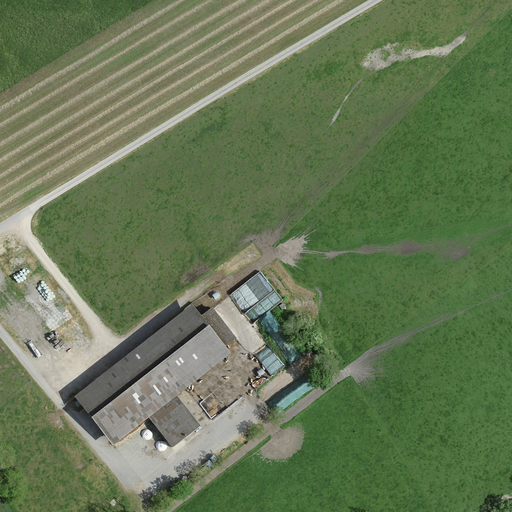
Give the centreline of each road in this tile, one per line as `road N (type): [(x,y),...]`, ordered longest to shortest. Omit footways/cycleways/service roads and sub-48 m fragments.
road 1 (unclassified): [(379,0),(0,228)]
road 2 (track): [(15,217),(116,345)]
